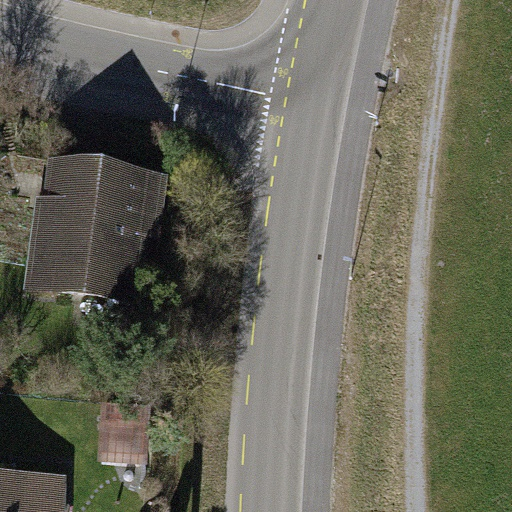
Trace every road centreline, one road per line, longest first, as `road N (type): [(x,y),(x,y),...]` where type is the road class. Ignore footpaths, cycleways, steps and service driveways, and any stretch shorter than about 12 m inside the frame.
road 1 (track): [(452,0),(420,279),(417,511)]
road 2 (secondary): [(308,103),(283,255),(270,511)]
road 3 (tertiary): [(308,103),(0,29)]
